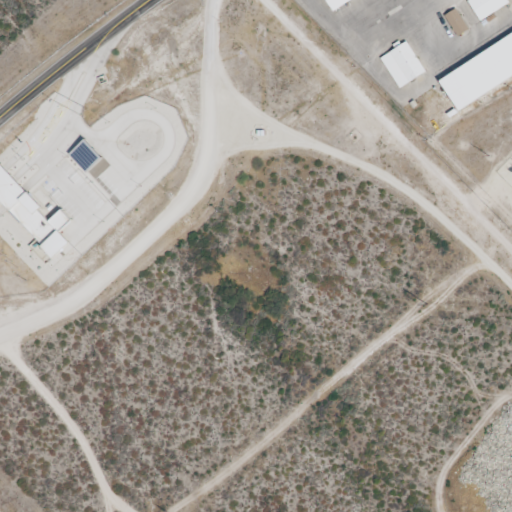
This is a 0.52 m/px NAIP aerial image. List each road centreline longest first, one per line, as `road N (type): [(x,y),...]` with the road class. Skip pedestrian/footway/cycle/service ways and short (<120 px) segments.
road 1 (residential): [(266,0),(511,249)]
road 2 (secondary): [(121,22),(0,118)]
